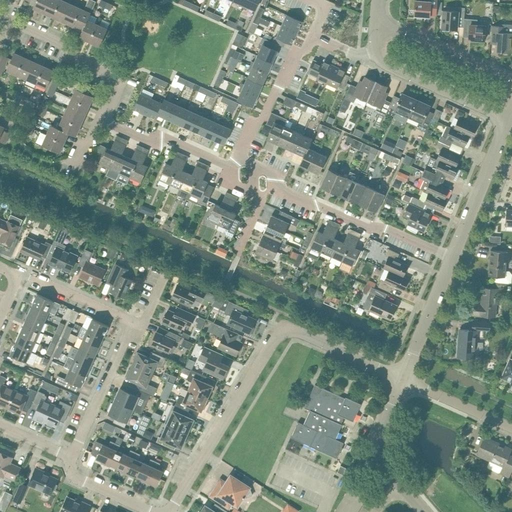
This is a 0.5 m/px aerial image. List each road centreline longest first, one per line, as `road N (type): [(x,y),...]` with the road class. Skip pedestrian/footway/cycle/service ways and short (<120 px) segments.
road 1 (residential): [(403,380),(297,331),(273,337),(167,511)]
road 2 (residential): [(452,257),(386,229),(367,230),(234,171)]
road 3 (residential): [(104,115),(113,86),(107,75),(0,16)]
road 4 (residential): [(234,171),(291,57),(304,55),(312,38)]
road 5 (unclassified): [(374,53),(508,120)]
road 6 (unclassified): [(452,257),(508,120)]
road 7 (unclassified): [(511,84),(376,26)]
road 8 (residential): [(70,456),(130,322)]
road 9 (residential): [(234,171),(166,137),(110,127),(104,115)]
road 10 (unclassified): [(403,380),(452,257)]
road 11 (residential): [(130,322),(31,276),(15,277)]
